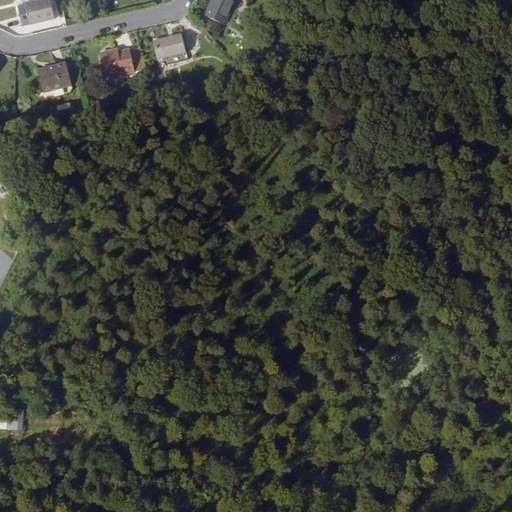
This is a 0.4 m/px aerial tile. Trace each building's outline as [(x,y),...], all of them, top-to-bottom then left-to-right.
[(54,20),(49,0),(44,0),(27,4),(32,25),(54,20)] [(236,0),(212,0),(205,17),(224,26),(236,0)] [(158,61),(186,54),(182,36),(154,42),(158,61)] [(142,65),(138,49),(130,51),(134,67),(142,65)] [(130,51),(118,54),(118,51),(101,55),(107,79),(135,72),(134,67),(130,51)] [(44,93),(72,87),(67,64),(38,71),(44,93)] [(23,410),(0,409),(0,430),(23,431),(23,410)]
